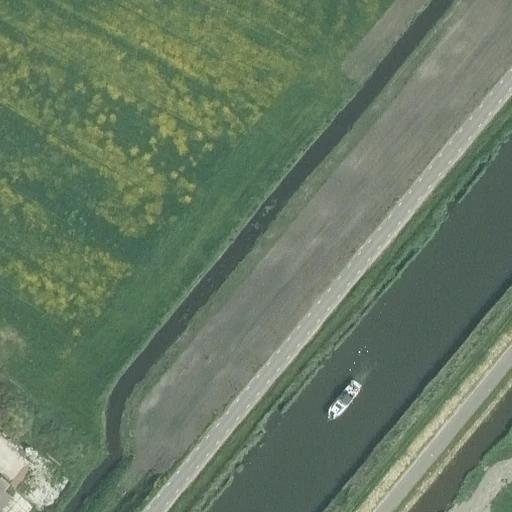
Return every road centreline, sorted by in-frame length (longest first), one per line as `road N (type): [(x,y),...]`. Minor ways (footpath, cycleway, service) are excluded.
road 1 (unclassified): [(158,511),(511,86)]
road 2 (tertiary): [(383,511),(511,359)]
